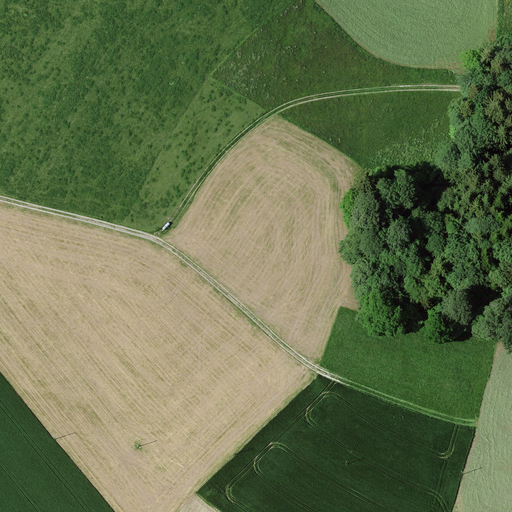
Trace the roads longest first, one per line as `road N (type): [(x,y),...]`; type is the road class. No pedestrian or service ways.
road 1 (track): [(0,198),(146,235),(313,367),(476,424)]
road 2 (track): [(146,235),(174,219),(242,134),(292,102),(410,87),(511,87)]
